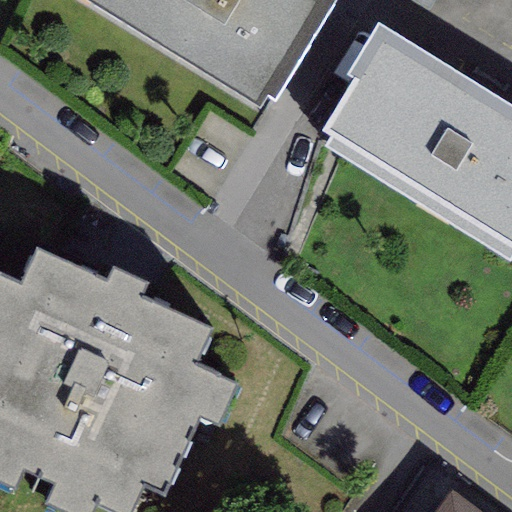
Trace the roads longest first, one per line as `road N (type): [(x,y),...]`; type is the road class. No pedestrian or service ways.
road 1 (residential): [(511,487),(0,97)]
road 2 (unknown): [(239,279),(383,0)]
